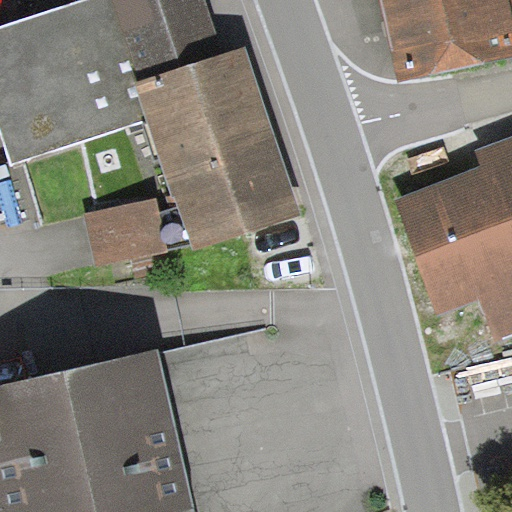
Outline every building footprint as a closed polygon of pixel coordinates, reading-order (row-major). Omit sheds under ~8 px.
[(92,0),(0,31),(0,129),(13,166),(149,119),(138,89),(227,59),(204,0),(92,0)] [(382,0),(400,83),(511,59),(511,39),(503,0),(382,0)] [(227,59),(138,89),(149,119),(196,253),(306,215),(248,51),(227,59)] [(511,332),(511,139),(476,153),(483,168),(393,205),(440,317),(481,302),(494,338),(511,332)] [(159,204),(89,218),(100,269),(169,254),(159,204)] [(198,511),(161,348),(2,385),(14,439),(0,442),(0,511),(198,511)]
